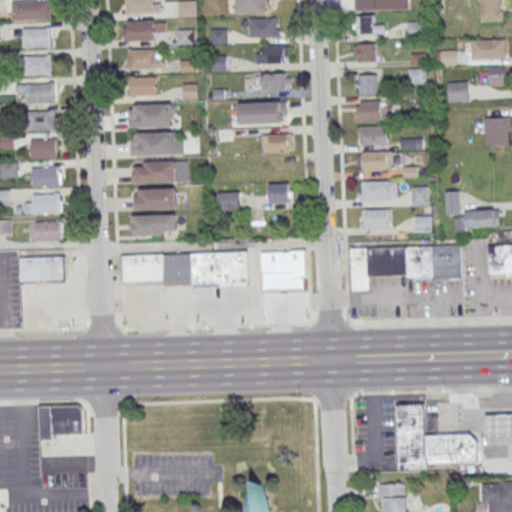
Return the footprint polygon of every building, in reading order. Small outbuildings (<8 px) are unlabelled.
[(154,0),(154,4),(161,4),(162,13),(127,14),(127,0),(154,0)] [(235,0),(236,12),(268,12),(267,0),(235,0)] [(480,0),(481,21),(506,21),(505,0),(480,0)] [(51,1),(51,20),(13,21),(13,2),(51,1)] [(179,2),(196,1),(196,17),(180,17),(179,2)] [(375,14),(353,14),(353,33),(385,33),(385,24),(375,24),(375,14)] [(279,37),(279,17),(249,17),(249,37),(279,37)] [(425,38),(425,20),(408,20),(408,38),(425,38)] [(154,22),(155,41),(130,42),(129,22),(154,22)] [(51,28),(52,47),(25,48),(24,29),(51,28)] [(180,30),(194,29),(195,44),(180,45),(180,30)] [(211,30),(227,29),(228,44),(212,44),(211,30)] [(471,59),(507,59),(507,39),(471,39),(471,59)] [(377,61),(377,43),(354,43),(354,61),(377,61)] [(290,44),(256,45),(257,63),(290,62),(290,44)] [(156,49),(156,59),(163,58),(164,68),(130,69),(129,50),(156,49)] [(441,64),(457,64),(457,50),(441,50),(441,64)] [(211,55),(228,55),(228,71),(212,71),(211,55)] [(52,56),(53,75),(26,76),(25,57),(52,56)] [(507,65),(489,65),(489,84),(507,84),(507,65)] [(262,89),(293,89),(293,73),(262,73),(262,89)] [(357,74),(357,93),(378,93),(378,74),(357,74)] [(157,77),(157,96),(132,97),(132,77),(157,77)] [(469,101),(469,81),(449,81),(449,101),(469,101)] [(55,84),(55,103),(28,104),(28,85),(55,84)] [(183,84),(199,84),(199,100),(184,100),(183,84)] [(386,120),(386,100),(356,100),(356,120),(386,120)] [(240,102),(240,123),(288,122),(288,101),(240,102)] [(130,103),(130,127),(176,127),(176,103),(130,103)] [(55,111),(56,131),(29,131),(28,112),(55,111)] [(511,116),(486,116),(486,144),(511,144),(511,116)] [(388,125),(358,125),(358,143),(388,143),(388,125)] [(131,155),(180,155),(180,131),(131,131),(131,155)] [(294,151),(294,133),(262,133),(262,151),(294,151)] [(0,149),(13,149),(13,136),(0,135),(0,149)] [(424,149),(424,137),(401,137),(401,149),(424,149)] [(58,140),(59,159),(32,160),(31,141),(58,140)] [(400,169),(400,151),(364,151),(364,169),(400,169)] [(260,176),(288,176),(288,160),(260,160),(260,176)] [(177,161),(133,161),(133,182),(177,182),(177,161)] [(1,177),(17,177),(17,163),(1,163),(1,177)] [(60,168),(60,187),(33,188),(33,169),(60,168)] [(360,199),(398,199),(398,180),(360,180),(360,199)] [(268,202),(292,202),(292,182),(268,183),(268,202)] [(429,186),(412,186),(412,203),(429,203),(429,186)] [(177,209),(177,188),(135,188),(135,209),(177,209)] [(10,190),(0,190),(0,203),(10,203),(10,190)] [(446,214),(455,214),(456,228),(501,227),(500,208),(461,210),(460,190),(445,190),(446,214)] [(241,191),(218,191),(218,209),(241,209),(241,191)] [(61,194),(62,214),(35,215),(34,195),(61,194)] [(390,208),(363,208),(363,227),(390,227),(390,208)] [(432,215),(416,215),(416,231),(432,231),(432,215)] [(163,217),(163,236),(136,237),(135,218),(163,217)] [(0,235),(11,235),(11,219),(0,219),(0,235)] [(63,241),(62,221),(35,222),(35,241),(63,241)] [(351,247),(462,244),(463,278),(407,280),(407,275),(370,275),(370,289),(352,289),(351,247)] [(489,275),(511,274),(511,244),(488,244),(489,275)] [(307,250),(262,250),(262,291),(308,290),(307,250)] [(123,254),(124,286),(249,284),(249,252),(123,254)] [(65,256),(20,258),(22,284),(66,281),(65,256)] [(394,404),(395,442),(423,441),(423,404),(394,404)] [(40,437),(84,437),(84,406),(40,406),(40,437)] [(511,413),(486,414),(486,435),(511,434),(511,413)] [(425,433),(425,459),(466,459),(479,459),(479,433),(425,433)] [(395,463),(395,442),(423,441),(424,463),(395,463)] [(500,480),(511,480),(511,511),(489,511),(489,502),(483,502),(482,483),(500,482),(500,480)] [(240,511),(246,483),(255,481),(262,483),(270,511),(240,511)] [(380,483),(380,511),(408,511),(408,483),(380,483)]
